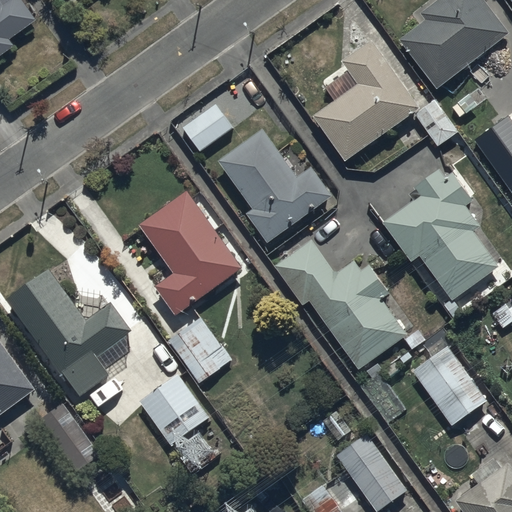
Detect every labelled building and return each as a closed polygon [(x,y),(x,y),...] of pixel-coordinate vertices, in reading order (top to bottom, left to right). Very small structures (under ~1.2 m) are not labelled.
[(0,0),(0,54),(16,43),(11,36),(38,17),(26,0),(0,0)] [(428,18),(402,37),(439,86),(511,30),(489,0),(434,0),(422,10),(428,18)] [(334,98),(315,112),(348,158),(423,104),(375,37),(346,58),(352,67),(325,85),(334,98)] [(461,130),(435,97),(415,112),(442,145),(461,130)] [(234,126),(217,101),(186,123),(202,147),(234,126)] [(479,139),(511,185),(511,118),(510,117),(479,139)] [(265,126),(220,158),(250,200),(244,204),(270,240),(336,193),(314,163),(299,173),(265,126)] [(415,184),(421,193),(383,220),(412,262),(423,254),(454,297),(501,264),(476,228),(482,224),(468,204),(477,198),(456,168),(447,174),(441,166),(415,184)] [(189,186),(141,220),(175,269),(157,282),(178,310),(244,263),(189,186)] [(315,236),(276,263),(303,304),(311,298),(359,367),(409,332),(384,296),(392,291),(373,262),(363,268),(356,257),(338,270),(315,236)] [(48,263),(8,293),(80,394),(113,371),(109,365),(130,350),(129,332),(134,327),(112,298),(89,316),(48,263)] [(202,313),(169,337),(200,381),(233,357),(202,313)] [(0,414),(37,388),(1,337),(0,337),(0,414)] [(490,398),(449,343),(416,367),(457,422),(490,398)] [(177,368),(139,396),(173,442),(211,414),(177,368)] [(64,399),(40,416),(78,469),(102,452),(64,399)] [(369,430),(338,452),(379,510),(410,488),(369,430)] [(511,511),(511,460),(511,459),(457,497),(468,511),(511,511)] [(344,511),(345,511),(324,482),(306,495),(318,511),(344,511)] [(9,511),(0,498),(0,511),(9,511)]
